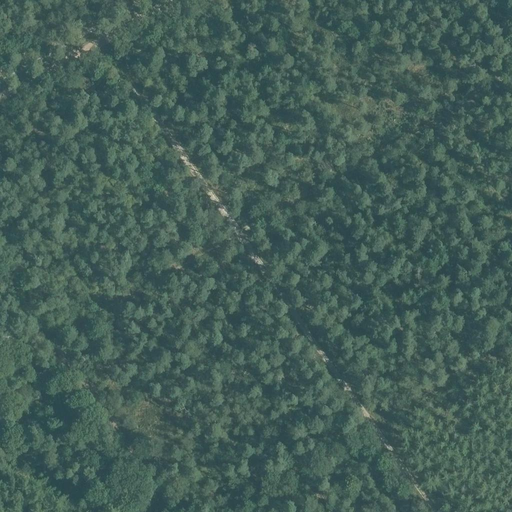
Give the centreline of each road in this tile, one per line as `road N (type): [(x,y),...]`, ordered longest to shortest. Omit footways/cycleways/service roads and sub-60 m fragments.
road 1 (track): [(435,511),(99,40)]
road 2 (track): [(499,85),(48,341)]
road 3 (track): [(0,339),(30,336),(60,351),(170,511)]
road 4 (track): [(373,426),(511,346)]
